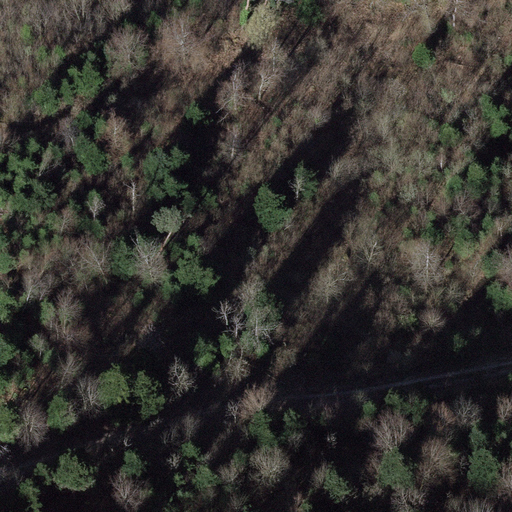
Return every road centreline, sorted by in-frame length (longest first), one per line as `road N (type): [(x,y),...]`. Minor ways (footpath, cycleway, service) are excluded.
road 1 (track): [(0,140),(103,104),(168,92),(245,58),(503,0)]
road 2 (track): [(0,469),(151,422),(256,400),(511,363)]
road 3 (track): [(246,511),(322,492),(474,428),(511,422)]
